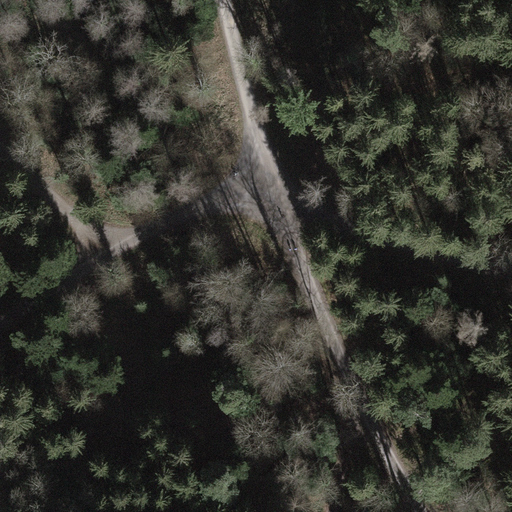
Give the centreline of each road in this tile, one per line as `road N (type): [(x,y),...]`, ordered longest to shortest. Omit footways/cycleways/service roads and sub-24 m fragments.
road 1 (track): [(270,183),(381,439),(426,511)]
road 2 (track): [(511,272),(411,250),(270,183)]
road 3 (track): [(227,0),(270,183)]
road 4 (track): [(270,183),(109,252)]
road 5 (track): [(109,252),(0,142)]
road 6 (track): [(0,330),(109,252)]
